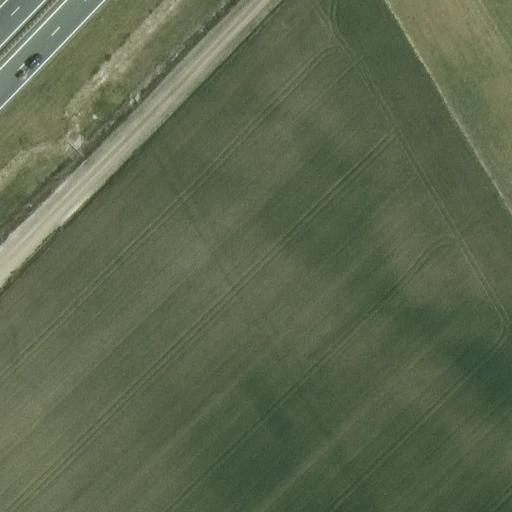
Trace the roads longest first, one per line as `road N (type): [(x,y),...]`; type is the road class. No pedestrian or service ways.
road 1 (track): [(266,0),(0,273)]
road 2 (trunk): [(0,89),(85,0)]
